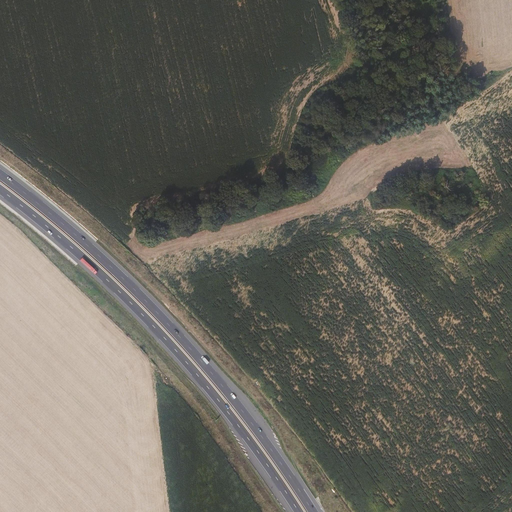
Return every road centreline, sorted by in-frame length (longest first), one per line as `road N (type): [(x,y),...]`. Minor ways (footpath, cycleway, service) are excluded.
road 1 (motorway): [(314,511),(207,365),(69,225),(0,173)]
road 2 (motorway): [(0,189),(114,283),(196,369),(302,511)]
